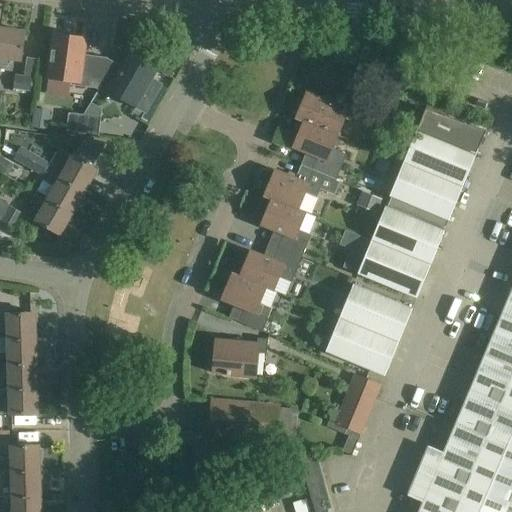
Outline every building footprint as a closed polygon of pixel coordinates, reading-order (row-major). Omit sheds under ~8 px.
[(0,28),(0,66),(7,68),(8,59),(21,61),(25,32),(0,28)] [(98,90),(114,62),(106,58),(83,55),(85,39),(55,35),(49,78),(71,81),(70,85),(96,88),(98,90)] [(504,76),(508,65),(470,51),(466,62),(504,76)] [(122,67),(114,62),(98,90),(113,98),(115,95),(135,106),(156,68),(129,53),(122,67)] [(27,58),(24,78),(32,79),(36,80),(38,60),(27,58)] [(32,79),(24,78),(15,77),(14,91),(30,93),(32,79)] [(303,122),(337,136),(347,110),(306,93),(301,106),(298,105),(294,114),(297,116),(296,119),(303,122)] [(477,154),(487,131),(483,130),(428,106),(418,129),(477,154)] [(100,118),(68,113),(66,131),(98,135),(100,118)] [(331,149),(337,136),(303,122),(302,126),(299,124),(295,134),(298,135),(293,148),(317,158),(312,171),(335,181),(346,155),(331,149)] [(404,164),(463,188),(477,154),(418,129),(404,164)] [(28,168),(35,156),(20,147),(13,160),(28,168)] [(46,170),(60,178),(61,177),(85,190),(97,168),(73,154),(70,161),(56,153),(46,170)] [(49,164),(35,156),(28,168),(42,176),(49,164)] [(463,188),(404,164),(391,196),(450,220),(463,188)] [(335,181),(312,171),(306,184),(275,171),(269,184),(266,183),(262,192),(265,194),(264,197),(271,200),(297,210),(304,193),(316,198),(320,190),(334,196),(339,182),(335,181)] [(73,212),(85,190),(61,177),(60,178),(49,198),(73,212)] [(366,201),(373,186),(356,178),(349,194),(366,201)] [(73,212),(49,198),(36,221),(60,234),(73,212)] [(305,213),(297,210),(271,200),(270,203),(267,202),(263,212),(266,213),(261,226),(283,235),(278,248),(301,258),(310,236),(297,230),(305,213)] [(14,228),(22,213),(10,207),(2,221),(14,228)] [(372,241),(431,266),(445,231),(386,207),(372,241)] [(431,266),(372,241),(358,273),(418,298),(431,266)] [(241,274),(239,277),(265,288),(265,289),(272,292),(278,278),(291,283),(301,258),(278,248),(272,261),(250,252),(245,264),(242,263),(238,273),(241,274)] [(259,303),(265,289),(265,288),(239,277),(232,274),(230,278),(227,276),(223,286),(226,287),(221,300),(243,309),(238,323),(262,333),(267,319),(272,308),(259,303)] [(339,319),(399,343),(413,309),(354,285),(339,319)] [(422,503),(417,511),(511,511),(511,285),(454,426),(422,503)] [(7,339),(35,339),(35,313),(7,314),(7,339)] [(399,343),(339,319),(326,351),(385,376),(399,343)] [(35,339),(7,339),(8,364),(36,364),(35,339)] [(226,375),(226,376),(254,378),(256,354),(266,355),(267,340),(257,339),(256,345),(216,341),(214,359),(211,359),(210,373),(226,375)] [(36,364),(8,364),(8,389),(36,388),(36,364)] [(355,375),(335,423),(361,434),(378,394),(381,386),(355,375)] [(36,388),(8,389),(9,415),(37,414),(36,388)] [(298,410),(277,408),(277,407),(212,402),(209,436),(224,437),(247,450),(248,439),(275,441),(275,437),(296,439),(298,410)] [(10,447),(10,472),(39,471),(38,446),(10,447)] [(316,511),(333,511),(322,474),(316,454),(314,453),(299,452),(316,511)] [(0,497),(11,498),(39,497),(39,471),(10,472),(0,472),(0,497)] [(11,511),(39,511),(39,497),(11,498),(11,511)]
